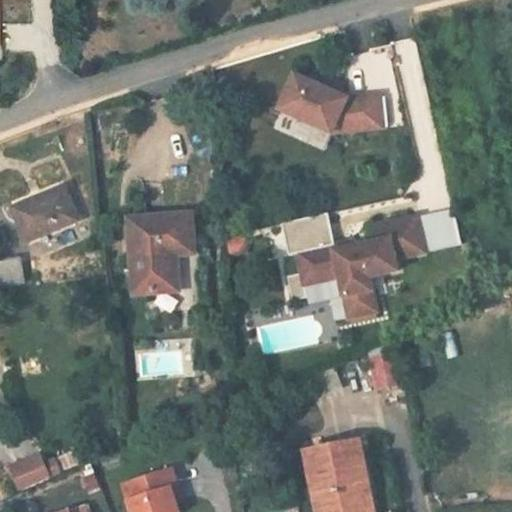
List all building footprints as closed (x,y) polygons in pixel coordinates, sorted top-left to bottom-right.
[(293,73),(279,107),(332,129),(382,123),(378,91),(346,95),(293,73)] [(12,204),(24,235),(73,218),(63,185),(12,204)] [(331,242),(295,252),(303,283),(339,274),(350,313),(378,306),(368,271),(397,263),(393,252),(422,243),(412,208),(372,220),(377,235),(346,244),(333,247),(331,242)] [(129,220),(133,297),(171,294),(169,259),(194,257),(191,216),(129,220)] [(344,238),(331,242),(333,247),(346,244),(344,238)] [(0,252),(0,278),(19,276),(17,251),(0,252)] [(54,282),(87,280),(85,259),(52,261),(54,282)] [(367,357),(377,393),(402,387),(392,351),(367,357)] [(317,399),(344,390),(337,369),(310,378),(317,399)] [(230,391),(231,401),(239,401),(239,391),(230,391)] [(368,511),(355,445),(301,454),(311,511),(368,511)] [(21,493),(53,478),(41,452),(9,467),(21,493)] [(120,484),(129,511),(186,511),(171,467),(120,484)]
